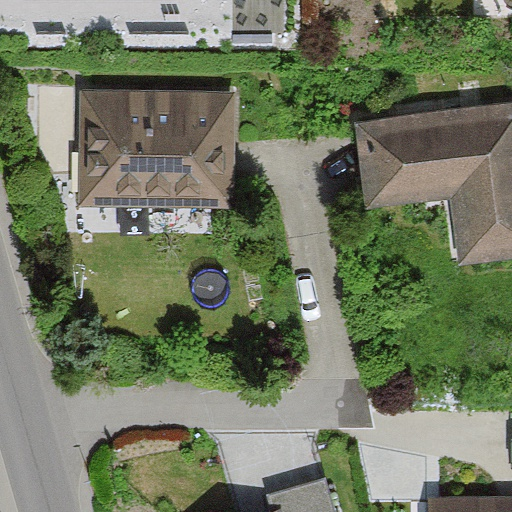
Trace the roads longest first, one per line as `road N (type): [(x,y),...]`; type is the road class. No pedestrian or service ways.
road 1 (residential): [(25,417),(333,410)]
road 2 (residential): [(333,410),(320,277),(298,168)]
road 3 (residential): [(333,410),(483,449)]
